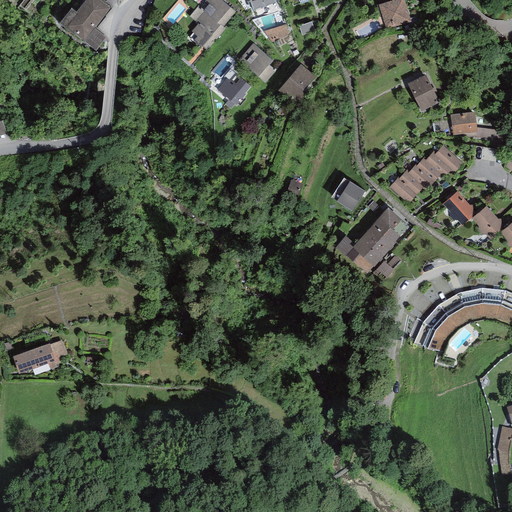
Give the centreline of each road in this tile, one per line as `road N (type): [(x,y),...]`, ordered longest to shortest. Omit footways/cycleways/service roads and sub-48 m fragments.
road 1 (residential): [(0,151),(103,131),(115,34),(136,0)]
road 2 (residential): [(511,270),(458,266),(406,289),(393,325),(392,384)]
